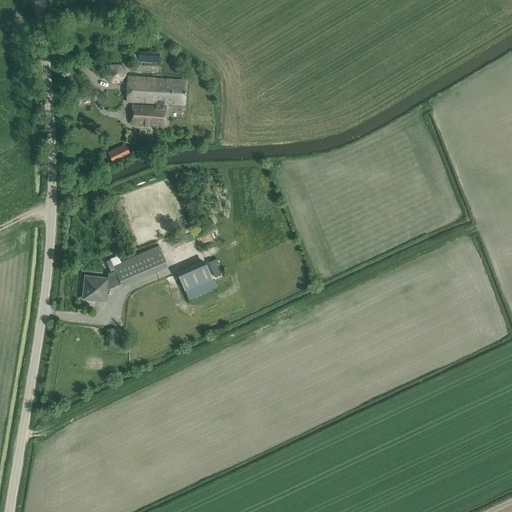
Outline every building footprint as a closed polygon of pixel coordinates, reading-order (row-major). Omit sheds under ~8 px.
[(138,50),(138,65),(156,65),(156,51),(138,50)] [(110,83),(121,83),(126,75),(120,65),(109,65),(104,74),(110,83)] [(131,123),(165,125),(166,106),(163,106),(163,103),(185,104),(186,79),(128,76),(126,101),(156,103),(156,106),(132,105),(131,123)] [(108,154),(112,163),(130,155),(126,146),(108,154)] [(167,263),(158,244),(113,264),(115,270),(108,273),(108,278),(85,275),(83,298),(106,301),(107,289),(121,283),(121,284),(167,263)] [(174,259),(177,267),(202,257),(199,250),(174,259)] [(205,263),(178,275),(184,290),(212,278),(205,263)]
